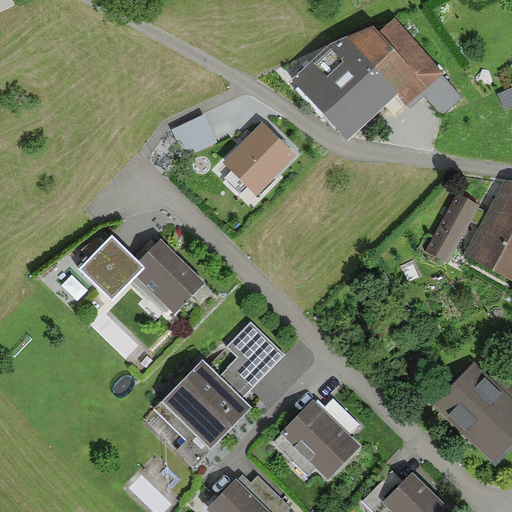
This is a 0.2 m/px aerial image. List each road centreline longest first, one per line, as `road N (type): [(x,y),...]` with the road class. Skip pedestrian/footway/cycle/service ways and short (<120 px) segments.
road 1 (residential): [(502,511),(145,174)]
road 2 (residential): [(511,172),(349,152),(265,92),(92,0)]
